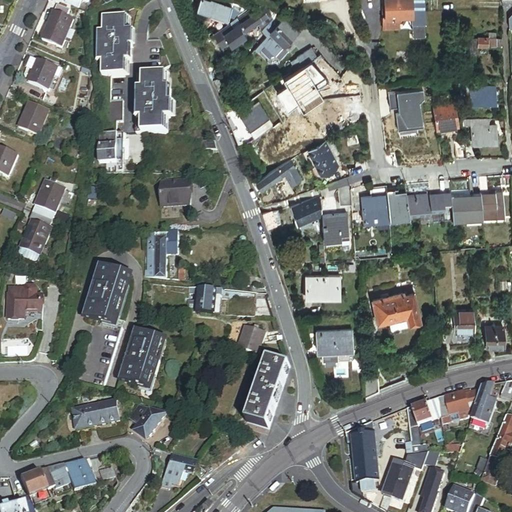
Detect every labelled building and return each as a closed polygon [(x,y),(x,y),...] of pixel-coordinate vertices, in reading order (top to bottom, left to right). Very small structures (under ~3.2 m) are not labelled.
[(89,0),(65,0),(64,3),(78,9),(82,1),(88,3),(89,0)] [(198,0),(195,8),(226,19),(228,15),(230,7),(208,0),(198,0)] [(398,19),(411,18),(410,0),(383,0),(383,17),(383,19),(398,19)] [(425,26),(424,0),(413,0),(414,18),(411,18),(412,39),(423,39),(422,26),(425,26)] [(232,17),(240,9),(232,5),(231,5),(230,7),(228,15),(232,17)] [(69,12),(56,7),(42,41),(62,49),(73,21),(67,19),(69,12)] [(253,23),(260,19),(254,10),(248,14),(253,23)] [(220,30),(226,41),(254,24),(253,23),(248,14),(220,30)] [(398,29),(398,19),(383,19),(383,17),(381,17),(381,30),(398,29)] [(280,23),(273,18),(270,21),(276,27),(280,23)] [(125,63),(132,64),(132,56),(128,56),(128,49),(132,49),(133,33),(131,33),(127,33),(127,19),(104,19),(103,33),(98,33),(97,63),(103,63),(103,78),(125,78),(125,63)] [(272,30),(276,27),(270,21),(266,24),(272,30)] [(294,38),(300,32),(289,21),(283,26),(294,38)] [(283,48),(294,38),(283,26),(280,23),(276,27),(272,30),(269,33),(283,48)] [(226,41),(220,30),(212,35),(218,46),(226,41)] [(488,46),(502,45),(502,37),(497,37),(489,38),(488,38),(488,46)] [(468,54),(476,53),(475,38),(467,38),(468,54)] [(477,47),(488,47),(488,46),(488,38),(477,38),(477,47)] [(309,61),(313,59),(316,57),(311,50),(297,58),(302,65),(309,61)] [(211,81),(225,74),(218,57),(204,64),(211,81)] [(38,63),(33,61),(30,62),(24,76),(25,79),(30,81),(29,84),(49,93),(50,90),(59,69),(39,61),(38,63)] [(65,72),(59,69),(50,90),(57,93),(65,72)] [(217,93),(231,87),(225,74),(211,81),(217,93)] [(138,135),(164,135),(164,119),(168,119),(173,119),(173,91),(171,91),(167,91),(167,77),(138,77),(138,98),(142,98),(142,106),(138,105),(138,135)] [(461,105),(496,101),(494,85),(483,86),(482,78),(458,80),(461,105)] [(416,125),(426,123),(423,96),(403,98),(404,108),(399,108),(402,130),(416,128),(416,125)] [(110,123),(124,123),(125,102),(111,102),(110,123)] [(51,113),(30,104),(20,129),(40,138),(51,113)] [(437,129),(458,126),(455,109),(434,113),(437,129)] [(474,142),(498,140),(497,124),(488,125),(482,125),(482,119),(462,120),(463,127),(473,126),(474,143),(474,142)] [(238,149),(246,144),(238,133),(233,136),(238,149)] [(118,149),(125,149),(125,135),(101,134),(100,164),(117,164),(118,149)] [(199,143),(216,143),(216,136),(199,135),(199,143)] [(319,173),(338,164),(326,138),(308,148),(319,173)] [(466,158),(476,157),(474,142),(474,143),(465,143),(466,158)] [(456,158),(466,158),(465,143),(455,144),(456,158)] [(20,157),(0,147),(0,178),(9,182),(20,157)] [(396,168),(405,168),(403,152),(394,153),(396,168)] [(291,158),(250,182),(254,191),(287,173),(292,185),(303,179),(295,164),(291,158)] [(67,191),(47,182),(33,214),(54,223),(67,191)] [(156,207),(186,208),(186,183),(157,182),(156,207)] [(342,203),(351,203),(349,185),(341,188),(339,191),(340,202),(342,203)] [(410,221),(409,214),(407,195),(406,190),(394,190),(393,188),(387,189),(387,192),(389,223),(410,221)] [(276,203),(271,189),(257,194),(262,207),(276,203)] [(433,209),(444,208),(444,205),(443,191),(407,195),(409,214),(433,212),(433,209)] [(451,191),(443,191),(444,205),(452,204),(451,196),(451,191)] [(483,219),(505,217),(503,191),(482,193),(483,219)] [(364,225),(389,223),(387,192),(371,193),(372,201),(355,202),(355,215),(363,215),(364,225)] [(453,222),(483,219),(482,193),(451,196),(452,204),(453,222)] [(297,224),(322,215),(321,196),(291,207),(297,224)] [(268,231),(278,227),(273,212),(263,215),(268,231)] [(323,240),(348,238),(346,213),(322,215),(323,240)] [(54,223),(33,214),(30,221),(33,222),(21,250),(22,251),(41,259),(53,231),(51,230),(54,223)] [(155,271),(167,272),(167,256),(179,257),(180,233),(167,233),(167,238),(156,238),(156,239),(152,239),(152,253),(147,253),(147,272),(145,272),(145,278),(167,280),(167,277),(155,276),(155,271)] [(124,247),(137,248),(137,238),(125,237),(124,247)] [(41,259),(22,251),(20,254),(24,258),(25,260),(36,265),(38,264),(41,259)] [(93,320),(112,327),(130,267),(99,267),(90,291),(94,293),(91,301),(87,300),(81,315),(93,320)] [(246,284),(265,290),(262,278),(249,274),(246,284)] [(306,297),(340,297),(340,276),(306,276),(306,297)] [(144,309),(149,310),(152,285),(146,285),(144,309)] [(8,296),(8,321),(25,322),(25,314),(43,315),(44,297),(37,297),(37,290),(35,288),(27,288),(25,291),(10,290),(9,296),(8,296)] [(186,313),(214,316),(215,297),(222,297),(222,292),(188,289),(188,296),(197,297),(197,303),(187,302),(186,313)] [(390,327),(419,321),(413,295),(404,297),(403,294),(372,301),(377,323),(388,320),(390,327)] [(266,301),(268,296),(257,295),(265,320),(277,321),(272,319),(266,301)] [(454,332),(474,331),(474,312),(454,313),(454,320),(452,320),(452,325),(454,325),(454,332)] [(70,381),(96,390),(118,329),(112,327),(93,320),(70,381)] [(320,348),(349,341),(345,322),(311,330),(315,349),(320,348)] [(487,345),(505,344),(504,326),(486,326),(487,345)] [(245,352),(263,358),(271,336),(264,334),(259,333),(252,330),(245,352)] [(115,380),(146,392),(163,345),(132,334),(122,361),(126,362),(124,368),(120,367),(115,380)] [(349,341),(320,348),(322,357),(325,357),(326,359),(352,353),(349,341)] [(291,367),(290,362),(288,356),(278,352),(275,362),(291,367)] [(443,369),(447,368),(447,358),(438,358),(438,370),(443,369)] [(269,430),(286,380),(291,367),(275,362),(269,360),(247,422),(269,430)] [(363,398),(378,391),(377,378),(362,378),(363,398)] [(494,411),(496,402),(490,400),(493,391),(495,385),(482,387),(476,405),(494,411)] [(476,405),(482,387),(465,392),(470,412),(474,412),(476,405)] [(496,402),(500,393),(493,391),(490,400),(496,402)] [(444,419),(470,412),(465,392),(439,398),(444,419)] [(511,401),(511,395),(504,392),(502,398),(511,401)] [(413,447),(423,446),(417,426),(441,419),(437,399),(407,409),(412,445),(413,447)] [(494,411),(476,405),(474,412),(471,421),(488,427),(494,411)] [(75,417),(78,435),(122,426),(118,408),(75,417)] [(149,443),(151,443),(167,418),(140,409),(132,420),(140,426),(135,433),(149,443)] [(470,412),(444,419),(445,425),(468,419),(470,412)] [(502,461),(506,451),(508,444),(511,445),(511,419),(506,417),(490,456),(502,461)] [(375,483),(379,483),(373,423),(346,434),(353,493),(364,499),(364,494),(376,493),(375,483)] [(423,446),(413,447),(414,455),(429,453),(428,445),(423,446)] [(452,456),(459,458),(461,450),(450,447),(452,456)] [(438,470),(445,455),(433,453),(428,466),(438,470)] [(171,481),(177,484),(183,467),(194,471),(197,464),(171,456),(163,479),(171,481)] [(502,461),(490,456),(485,471),(482,481),(496,486),(500,475),(497,474),(502,461)] [(77,494),(97,487),(90,469),(88,461),(67,466),(74,487),(76,492),(77,494)] [(386,495),(404,503),(418,472),(400,464),(386,495)] [(76,492),(74,487),(67,466),(41,471),(49,492),(57,490),(57,492),(65,489),(67,494),(76,492)] [(202,481),(209,476),(203,467),(196,472),(202,481)] [(104,480),(116,477),(114,468),(101,471),(104,480)] [(433,511),(445,475),(432,470),(423,498),(426,498),(421,511),(433,511)] [(29,498),(49,492),(41,471),(22,478),(29,498)] [(168,490),(171,481),(163,479),(160,488),(168,490)] [(473,491),(477,493),(481,483),(475,482),(473,491)] [(451,511),(469,511),(475,497),(455,489),(447,510),(451,511)] [(34,511),(29,498),(2,505),(2,504),(0,504),(0,511),(34,511)] [(471,511),(480,511),(484,504),(477,500),(471,511)] [(202,507),(207,511),(213,506),(208,501),(202,507)]
